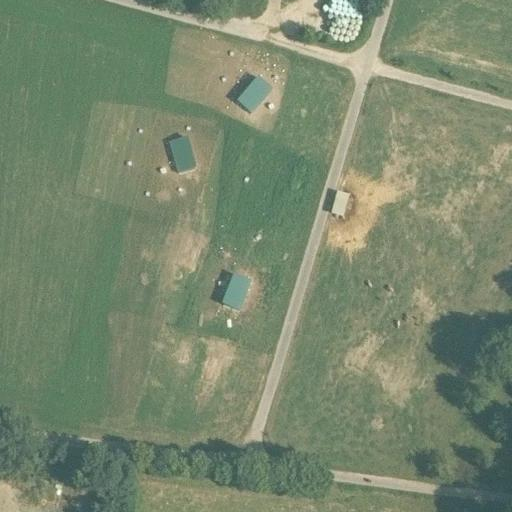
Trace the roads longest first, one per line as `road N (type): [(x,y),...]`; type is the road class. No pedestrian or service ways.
road 1 (track): [(367,70),(248,461)]
road 2 (track): [(74,0),(367,70)]
road 3 (track): [(248,461),(511,495)]
road 4 (track): [(248,461),(0,430)]
